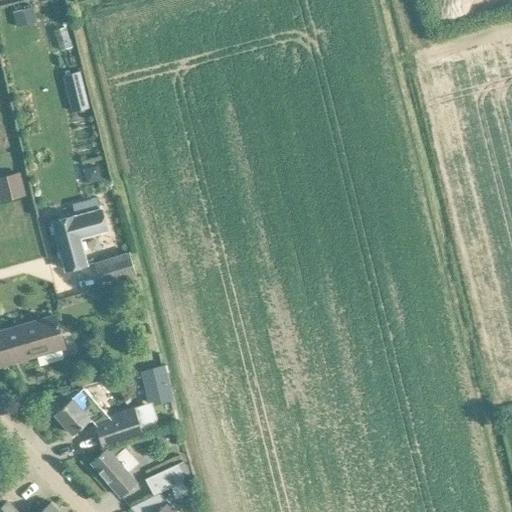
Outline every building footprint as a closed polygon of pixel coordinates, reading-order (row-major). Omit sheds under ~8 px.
[(31,8),(10,13),(14,27),(35,23),(31,8)] [(79,71),(64,74),(72,108),(87,105),(79,71)] [(18,175),(0,179),(0,200),(23,195),(18,175)] [(87,264),(81,245),(80,239),(108,231),(102,208),(52,222),(65,270),(87,264)] [(128,252),(94,263),(102,287),(135,277),(128,252)] [(0,365),(17,360),(64,347),(55,317),(0,332),(0,365)] [(154,369),(141,372),(144,384),(166,379),(163,366),(162,366),(154,369)] [(107,369),(68,380),(70,389),(110,378),(107,369)] [(59,409),(54,413),(72,435),(90,419),(95,425),(99,436),(102,446),(121,440),(142,432),(143,433),(155,429),(160,427),(152,404),(152,402),(144,404),(108,417),(83,388),(81,390),(69,400),(59,409)] [(80,389),(48,397),(59,409),(69,400),(81,390),(80,389)] [(121,497),(136,484),(137,483),(127,472),(137,463),(124,448),(114,457),(106,448),(90,462),(121,497)] [(154,495),(159,493),(186,480),(191,477),(183,462),(178,465),(145,480),(154,495)] [(0,495),(1,497),(11,488),(4,481),(0,484),(0,495)] [(176,511),(159,493),(154,495),(130,509),(133,511),(176,511)] [(0,507),(0,511),(16,511),(6,501),(6,502),(0,507)] [(59,511),(51,503),(41,511),(59,511)]
